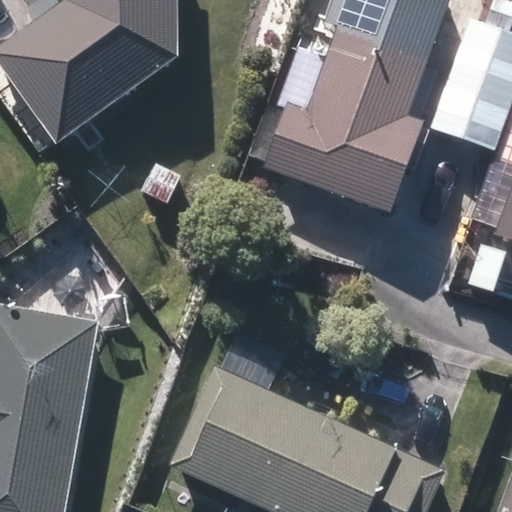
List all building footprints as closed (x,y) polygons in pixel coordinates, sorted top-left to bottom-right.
[(0,53),(0,71),(57,154),(181,67),(179,0),(64,0),(65,9),(0,53)] [(431,138),(496,161),(511,117),(511,42),(509,42),(511,33),(511,7),(497,3),(486,32),(471,28),(431,138)] [(237,43),(269,45),(269,26),(237,25),(237,43)] [(266,176),(391,222),(424,131),(409,126),(430,69),(338,36),(327,67),(309,60),(266,176)] [(141,198),(169,212),(183,183),(156,169),(141,198)] [(511,201),(496,244),(511,249),(511,201)] [(0,511),(67,511),(101,329),(0,311),(0,511)] [(171,474),(255,511),(431,511),(447,478),(270,397),(285,365),(237,343),(222,376),(217,372),(171,474)] [(511,511),(511,486),(502,511),(511,511)]
